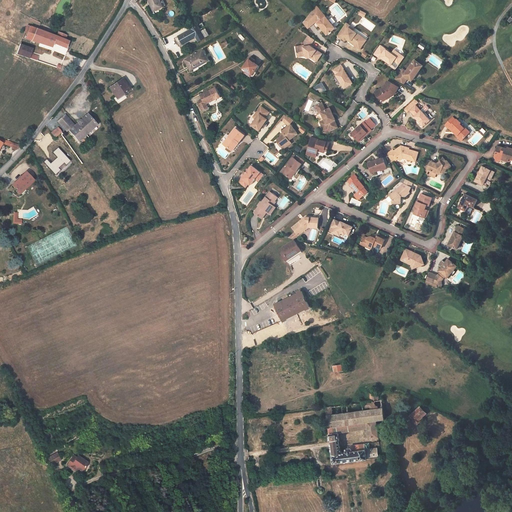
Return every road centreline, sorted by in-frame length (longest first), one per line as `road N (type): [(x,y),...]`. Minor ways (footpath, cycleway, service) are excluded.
road 1 (residential): [(387,134),(469,155),(441,203),(434,240),(423,243),(317,194)]
road 2 (residential): [(236,261),(245,511)]
road 3 (residential): [(0,175),(54,112),(127,0)]
road 4 (residential): [(130,0),(173,72),(221,184)]
road 5 (residential): [(331,47),(373,71),(358,96),(378,108),(387,134)]
